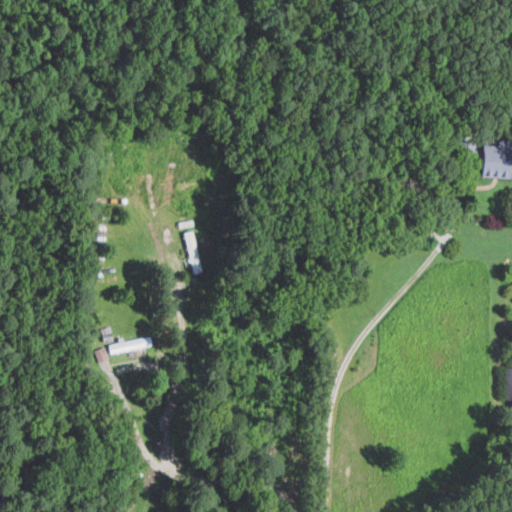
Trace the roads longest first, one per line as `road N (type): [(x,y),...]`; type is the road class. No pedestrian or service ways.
road 1 (residential): [(327,511),(332,394),(357,340),(452,226),(459,177)]
road 2 (residential): [(293,511),(271,487),(196,481),(176,467),(169,430),(183,358),(174,259)]
